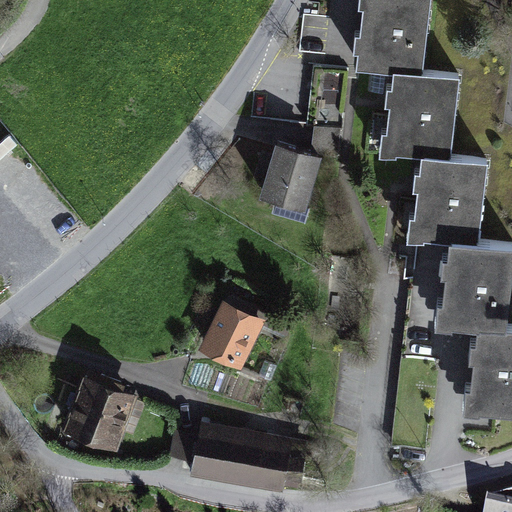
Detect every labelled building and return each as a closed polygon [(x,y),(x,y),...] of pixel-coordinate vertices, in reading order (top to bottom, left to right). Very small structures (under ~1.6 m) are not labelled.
[(436,66),(442,0),(377,0),(377,1),(371,68),(407,72),(405,94),(399,156),(430,159),(428,181),(422,238),(465,242),(463,261),(457,321),(486,324),(484,351),(479,404),(511,406),(511,241),(497,240),(506,154),(467,150),(475,70),(436,66)] [(332,153),(278,138),(262,196),(315,211),(332,153)] [(243,363),(262,309),(216,293),(197,346),(243,363)] [(146,390),(92,371),(72,427),(125,446),(146,390)] [(418,424),(423,405),(401,400),(396,419),(418,424)] [(309,447),(201,419),(189,466),(297,494),(309,447)] [(511,511),(511,491),(491,488),(486,511),(511,511)]
